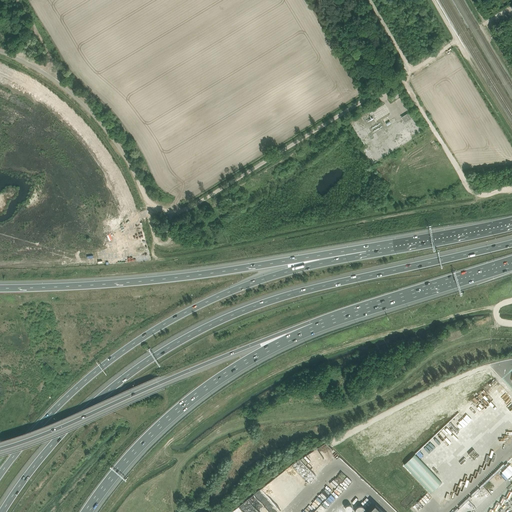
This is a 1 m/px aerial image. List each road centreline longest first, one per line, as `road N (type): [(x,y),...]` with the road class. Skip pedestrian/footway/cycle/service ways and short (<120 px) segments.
road 1 (motorway): [(511,242),(308,290),(194,333),(106,391),(59,436),(2,511)]
road 2 (unclassified): [(0,51),(60,85),(110,136),(151,204),(172,211),(411,70)]
road 3 (track): [(499,306),(315,357),(261,383),(188,427),(109,511)]
road 4 (motorway): [(367,251),(146,280),(0,288)]
road 5 (motorway): [(0,448),(327,320)]
road 6 (motorway): [(86,511),(184,403),(327,320)]
road 7 (trunk): [(222,296),(119,353),(41,422),(0,474)]
road 8 (motorway): [(327,320),(511,262)]
road 9 (track): [(401,76),(470,188),(482,195),(511,190)]
road 10 (motorway): [(367,251),(222,296)]
road 11 (track): [(511,129),(433,0)]
road 12 (motorway): [(511,223),(367,251)]
